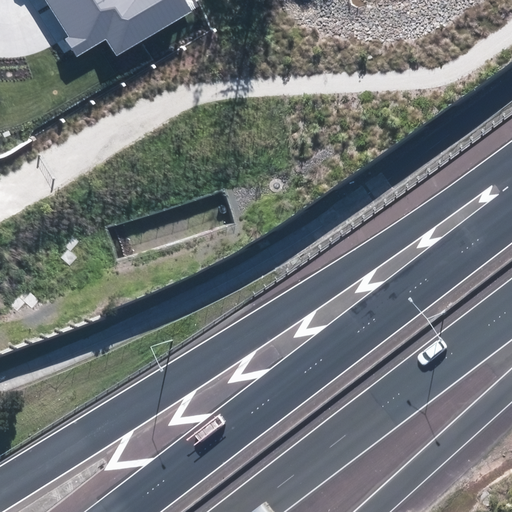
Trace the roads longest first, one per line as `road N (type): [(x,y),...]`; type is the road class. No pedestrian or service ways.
road 1 (motorway): [(0,493),(151,401),(511,150)]
road 2 (motorway): [(127,511),(511,213)]
road 3 (motorway): [(511,309),(246,511)]
road 4 (motorway): [(511,386),(373,511)]
